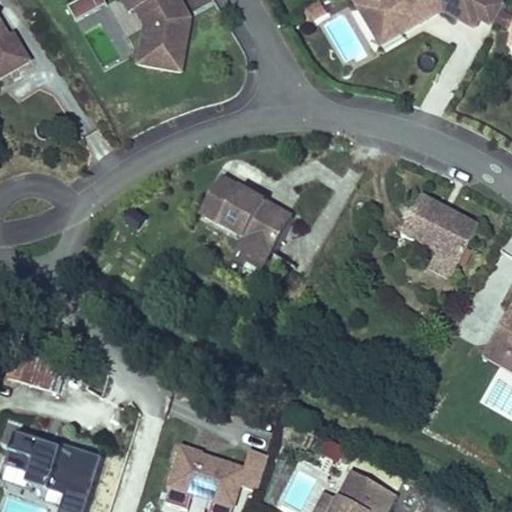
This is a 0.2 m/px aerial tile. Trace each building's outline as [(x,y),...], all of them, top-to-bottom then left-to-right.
[(113,18),(119,14),(128,8),(123,0),(106,0),(103,3),(113,18)] [(128,27),(127,29),(169,43),(172,21),(159,0),(123,0),(128,8),(119,14),(128,27)] [(365,1),(364,0),(341,0),(339,1),(346,13),(365,1)] [(413,7),(427,9),(457,27),(461,19),(471,0),(364,0),(365,1),(346,13),(359,34),(379,23),(386,35),(402,25),(401,21),(408,15),(405,12),(413,7)] [(479,0),(471,0),(461,19),(474,26),(486,4),(479,0)] [(402,25),(427,9),(413,7),(405,12),(408,15),(401,21),(402,25)] [(367,47),(386,35),(379,23),(359,34),(367,47)] [(169,43),(127,29),(122,70),(165,75),(169,43)] [(0,69),(9,64),(0,48),(0,69)] [(442,118),(455,93),(434,81),(420,107),(442,118)] [(232,239),(259,254),(279,218),(252,203),(249,209),(241,204),(243,198),(208,178),(188,216),(232,239)] [(249,209),(252,203),(243,198),(241,204),(249,209)] [(426,259),(448,272),(467,234),(408,204),(389,242),(426,259)] [(252,268),(259,254),(232,239),(225,252),(252,268)] [(489,277),(511,285),(511,258),(498,253),(489,277)] [(440,287),(448,272),(426,259),(418,274),(440,287)] [(475,360),(487,367),(494,353),(511,362),(511,307),(505,304),(475,360)] [(511,362),(494,353),(487,367),(511,380),(511,362)] [(52,387),(51,363),(22,363),(22,388),(52,387)] [(89,511),(105,463),(19,439),(10,468),(1,466),(0,469),(0,489),(8,492),(14,473),(25,476),(27,466),(37,469),(31,490),(64,499),(60,511),(89,511)] [(245,470),(179,450),(162,508),(177,511),(187,511),(190,501),(211,507),(209,511),(233,511),(239,492),(258,498),(269,459),(250,453),(245,470)] [(388,511),(395,500),(350,476),(337,502),(322,495),(312,511),(388,511)]
